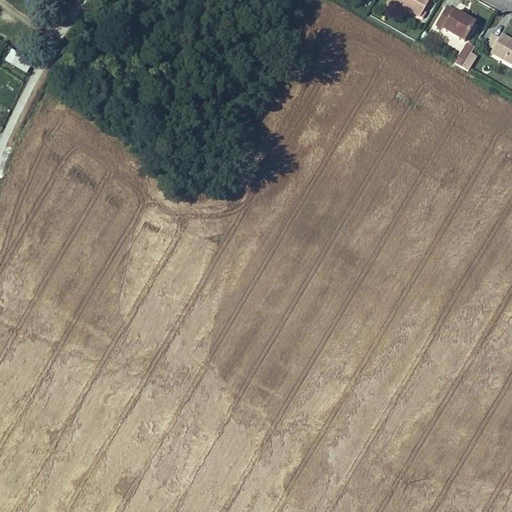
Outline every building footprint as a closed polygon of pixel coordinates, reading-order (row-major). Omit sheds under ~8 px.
[(431,2),(426,0),(398,0),(396,5),(424,21),(431,8),(428,7),(431,2)] [(475,28),(462,20),(447,11),(436,29),(465,46),(475,28)] [(464,16),(462,20),(475,28),(477,24),(464,16)] [(511,68),(511,42),(503,37),(500,42),(494,52),(492,56),(511,68)] [(487,48),(494,52),(500,42),(493,38),(487,48)] [(456,69),(463,73),(472,58),(473,56),(475,52),(468,49),(456,69)] [(26,74),(32,64),(11,51),(5,61),(26,74)] [(477,61),(472,58),(463,73),(468,76),(477,61)]
